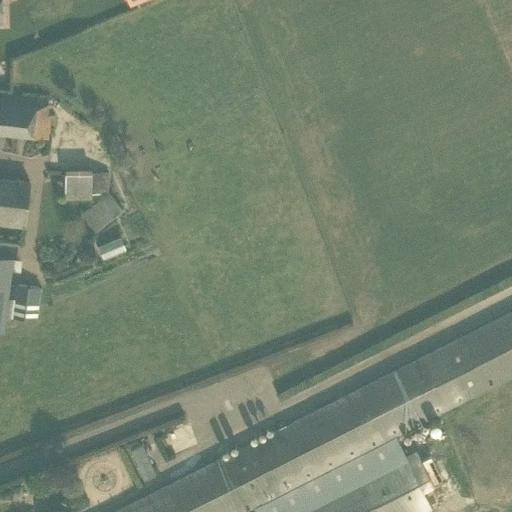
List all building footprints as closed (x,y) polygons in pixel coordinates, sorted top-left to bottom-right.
[(48,98),(0,92),(0,131),(44,137),(48,98)] [(92,192),(106,193),(109,191),(109,170),(92,170),(92,192)] [(29,180),(0,176),(0,213),(25,217),(29,180)] [(95,229),(123,206),(110,190),(109,191),(106,193),(82,213),(95,229)] [(0,330),(3,331),(6,306),(12,257),(0,255),(0,330)] [(15,283),(12,307),(11,316),(37,319),(41,286),(15,283)] [(237,511),(253,505),(256,511),(268,511),(262,500),(394,433),(438,411),(511,373),(511,311),(360,387),(113,511),(237,511)] [(419,511),(431,506),(422,489),(429,485),(434,483),(433,482),(442,478),(430,455),(422,459),(417,449),(405,454),(394,433),(262,500),(268,511),(419,511)] [(142,443),(130,448),(144,478),(156,473),(142,443)]
